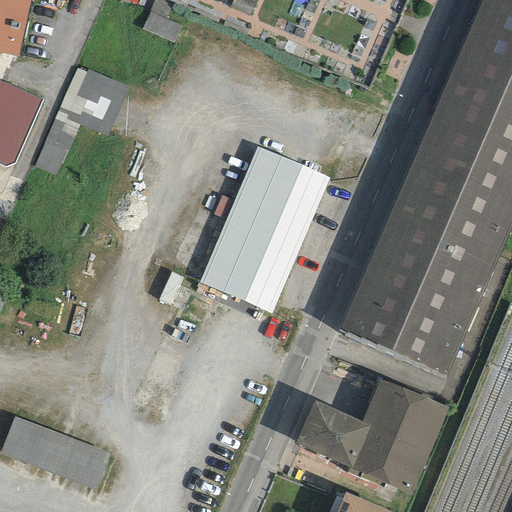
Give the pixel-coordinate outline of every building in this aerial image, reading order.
[(29,0),(0,0),(0,52),(18,56),(29,0)] [(511,0),(482,0),(470,28),(511,45),(511,0)] [(511,170),(511,45),(470,28),(424,132),(511,170)] [(109,144),(131,95),(78,72),(28,187),(49,196),(78,131),(109,144)] [(447,376),(511,227),(511,170),(424,132),(338,328),(447,376)] [(331,187),(256,156),(199,292),(273,323),(331,187)] [(447,410),(379,381),(361,423),(313,402),(295,444),(411,494),(447,410)] [(112,460),(13,422),(0,456),(0,460),(98,498),(112,460)] [(372,511),(346,500),(340,511),(372,511)]
